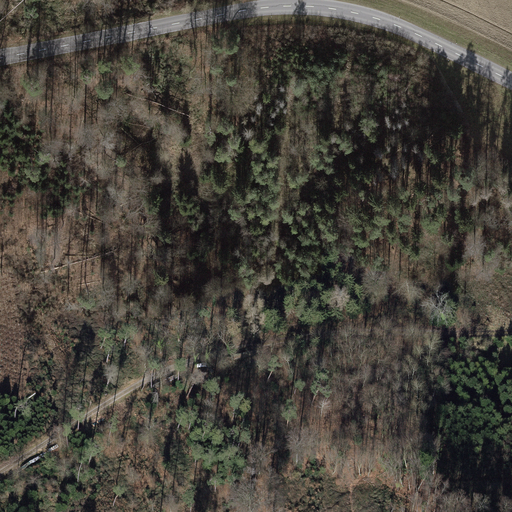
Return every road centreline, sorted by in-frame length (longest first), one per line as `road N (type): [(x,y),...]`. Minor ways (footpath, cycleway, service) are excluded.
road 1 (track): [(0,469),(173,360),(339,330),(511,331)]
road 2 (secondary): [(511,82),(365,16),(304,6),(247,9),(0,55)]
